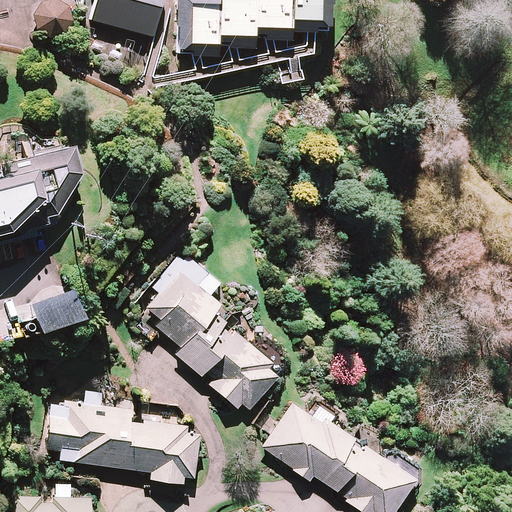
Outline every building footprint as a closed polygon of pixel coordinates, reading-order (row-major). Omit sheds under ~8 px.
[(71,24),(72,19),(71,15),(70,11),(67,7),(63,4),(58,1),(52,0),(47,1),(42,3),(37,6),(34,9),(32,13),(32,18),(32,22),(33,26),(36,30),(40,34),(45,36),(51,37),(57,36),(62,34),(66,31),(69,28),(71,24)] [(162,0),(95,0),(90,20),(153,37),(162,0)] [(179,0),(177,51),(193,52),(193,58),(219,59),(219,42),(230,42),(229,48),(254,49),(255,34),(263,34),(263,40),(291,41),(292,32),(315,33),(316,28),(331,28),(332,0),(179,0)] [(0,229),(47,217),(79,161),(70,134),(0,157),(0,229)] [(181,349),(175,357),(238,409),(241,405),(248,411),(281,371),(224,323),(232,314),(209,296),(219,284),(186,257),(183,261),(178,257),(152,288),(158,293),(132,324),(151,339),(159,330),(181,349)] [(75,290),(34,302),(44,336),(86,324),(75,290)] [(194,478),(199,434),(186,432),(187,428),(136,421),(138,404),(119,402),(118,407),(102,405),(104,394),(84,392),(83,402),(50,398),(44,448),(61,450),(59,460),(151,472),(150,480),(181,484),(182,477),(194,478)] [(346,498),(344,501),(360,511),(394,511),(415,480),(329,423),(334,417),(318,406),(311,417),(291,403),(261,448),(309,480),(312,476),(346,498)] [(69,484),(55,484),(54,498),(15,497),(14,511),(90,511),(91,499),(69,498),(69,484)]
